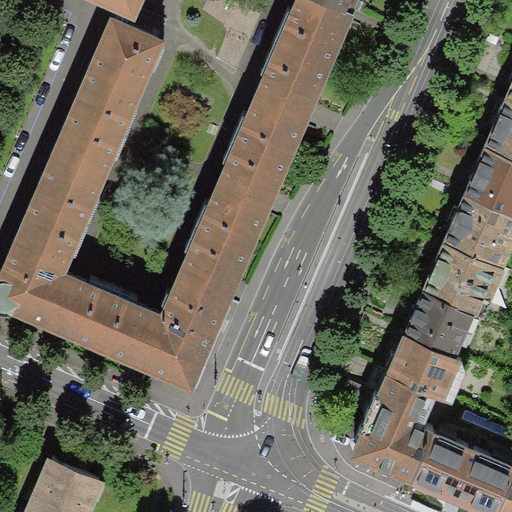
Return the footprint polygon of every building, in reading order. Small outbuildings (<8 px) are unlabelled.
[(109,0),(129,8),(132,0),(109,0)] [(346,9),(326,0),(297,0),(279,41),(324,61),(331,44),(346,9)] [(326,0),(346,9),(347,8),(352,6),(354,0),(326,0)] [(136,84),(155,38),(111,19),(99,46),(91,64),(136,84)] [(324,61),(279,41),(257,93),(302,112),(310,92),(324,61)] [(72,108),(117,128),(136,84),(91,64),(78,95),(72,108)] [(302,112),(257,93),(238,137),(283,156),(289,140),(302,112)] [(484,144),(511,155),(511,99),(504,96),(490,128),(484,144)] [(53,153),(98,172),(117,128),(72,108),(61,134),(53,153)] [(283,156),(238,137),(219,181),(264,201),(269,188),(283,156)] [(511,155),(484,144),(470,176),(463,191),(511,212),(511,155)] [(79,216),(98,172),(53,153),(40,185),(34,197),(79,216)] [(264,201),(219,181),(200,225),(244,245),(251,231),(264,201)] [(511,212),(463,191),(456,208),(452,206),(446,221),(450,222),(448,226),(443,239),(494,261),(511,220),(511,212)] [(12,249),(56,268),(79,216),(34,197),(18,234),(12,249)] [(232,275),(244,245),(200,225),(181,269),(226,289),(232,275)] [(489,293),(482,290),(494,261),(443,239),(429,271),(422,287),(476,311),(481,312),(489,293)] [(64,273),(55,269),(56,268),(12,249),(0,276),(0,304),(0,305),(4,305),(7,304),(10,303),(21,307),(45,318),(64,273)] [(226,289),(181,269),(161,315),(206,334),(216,311),(226,289)] [(89,337),(109,292),(64,273),(45,318),(61,325),(89,337)] [(412,311),(403,331),(451,351),(462,325),(469,328),(476,311),(422,287),(412,311)] [(133,356),(153,311),(109,292),(89,337),(113,347),(133,356)] [(206,334),(161,315),(153,311),(133,356),(153,365),(187,379),(206,334)] [(459,354),(451,351),(403,331),(394,351),(389,352),(386,357),(384,363),(387,368),(386,370),(425,386),(442,393),(459,354)] [(365,387),(372,391),(362,414),(357,426),(361,428),(352,450),(409,474),(410,472),(429,426),(412,418),(425,386),(386,370),(374,364),(365,387)] [(494,508),(495,509),(511,471),(511,470),(511,461),(429,426),(410,472),(411,472),(414,479),(425,484),(432,482),(452,490),(473,499),(476,506),(488,511),(494,508)] [(38,486),(37,486),(31,501),(26,511),(82,511),(90,493),(85,491),(92,475),(97,477),(99,473),(52,453),(38,486)] [(511,511),(511,471),(495,509),(494,511),(495,511),(511,511)]
